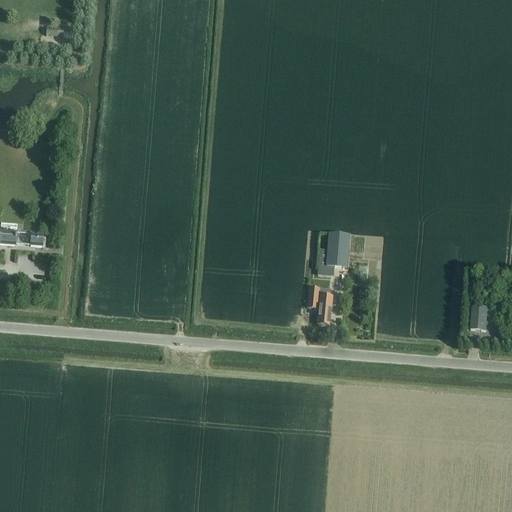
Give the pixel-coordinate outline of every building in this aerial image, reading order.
[(46,37),(57,38),(57,29),(47,28),(46,37)] [(0,245),(16,247),(16,241),(18,242),(18,238),(17,238),(17,233),(1,231),(1,230),(0,230),(0,245)] [(317,277),(333,278),(334,269),(347,270),(349,237),(328,235),(327,250),(319,249),(317,268),(317,277)] [(31,236),(30,248),(43,249),(44,237),(31,236)] [(307,310),(311,311),(319,311),(317,326),(329,327),(331,299),(330,299),(331,291),(313,289),(309,289),(307,310)] [(469,331),(485,333),(488,308),(472,307),(469,331)]
